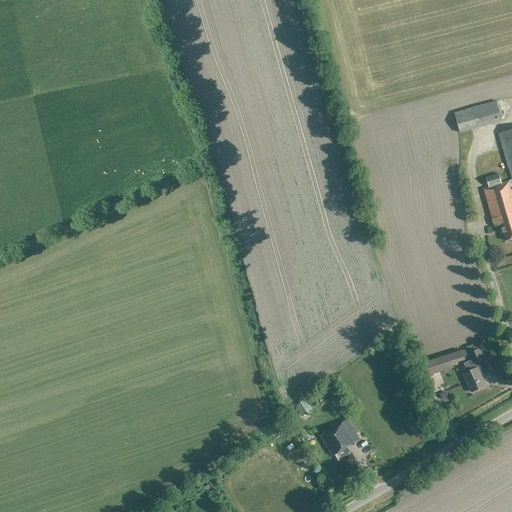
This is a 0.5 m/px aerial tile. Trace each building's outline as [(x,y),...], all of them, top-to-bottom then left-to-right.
[(497,102),(454,113),(459,133),(502,121),(497,102)] [(493,223),(494,226),(501,224),(502,228),(506,241),(511,238),(511,129),(498,133),(511,179),(511,180),(504,182),(502,183),(501,183),(501,182),(498,174),(493,176),(486,178),(489,188),(483,189),(493,223)] [(469,363),(472,370),(463,374),(471,392),(485,385),(476,365),(484,361),(479,349),(470,353),(473,362),(469,363)] [(426,377),(443,371),(439,358),(421,364),(426,377)] [(299,403),(307,413),(314,408),(308,400),(310,398),(309,396),(299,403)] [(341,460),(339,461),(346,471),(347,470),(354,479),(362,474),(357,466),(359,465),(351,453),(347,448),(358,441),(346,420),(320,435),(333,456),(337,454),(341,460)]
